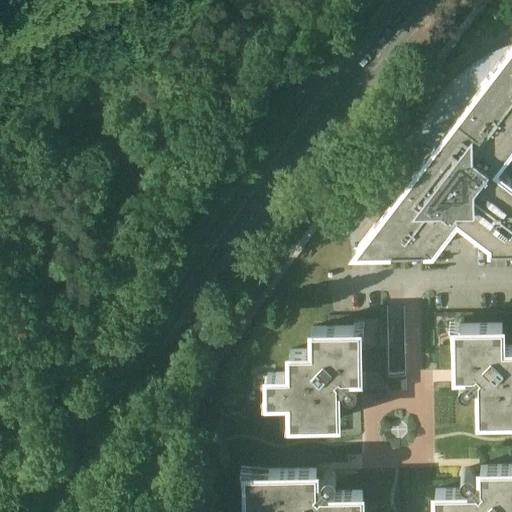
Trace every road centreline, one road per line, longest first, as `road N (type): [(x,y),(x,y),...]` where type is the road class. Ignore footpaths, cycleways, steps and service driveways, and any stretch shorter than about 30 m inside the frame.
road 1 (primary): [(33,511),(308,125)]
road 2 (primary): [(308,125),(415,0)]
road 3 (primary): [(375,0),(335,51),(308,125)]
